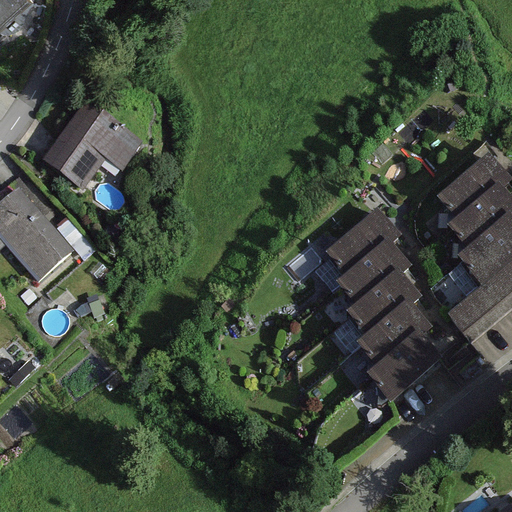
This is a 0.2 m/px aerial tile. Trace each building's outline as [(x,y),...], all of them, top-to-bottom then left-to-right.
[(0,0),(0,15),(18,0),(0,0)] [(122,176),(143,146),(86,105),(41,168),(81,196),(104,163),(122,176)] [(441,200),(460,222),(500,188),(502,190),(510,183),(489,159),(441,200)] [(511,202),(502,190),(500,188),(460,222),(450,230),(470,253),(510,219),(511,221),(511,202)] [(38,288),(73,256),(18,194),(0,209),(0,250),(3,248),(38,288)] [(331,255),(350,276),(387,244),(390,248),(400,239),(378,215),(331,255)] [(511,221),(510,219),(470,253),(462,260),(486,288),(511,265),(511,221)] [(84,263),(94,254),(67,224),(57,233),(84,263)] [(397,275),(401,280),(411,271),(390,248),(387,244),(350,276),(340,284),(360,307),(397,275)] [(473,340),(511,306),(511,265),(486,288),(453,316),(473,340)] [(406,306),(410,310),(420,302),(401,280),(397,275),(360,307),(350,316),(369,338),(406,306)] [(361,345),(381,368),(417,336),(422,342),(431,334),(410,310),(406,306),(369,338),(361,345)] [(439,361),(422,342),(417,336),(381,368),(370,377),(391,402),(439,361)] [(22,382),(35,371),(27,362),(14,372),(22,382)]
